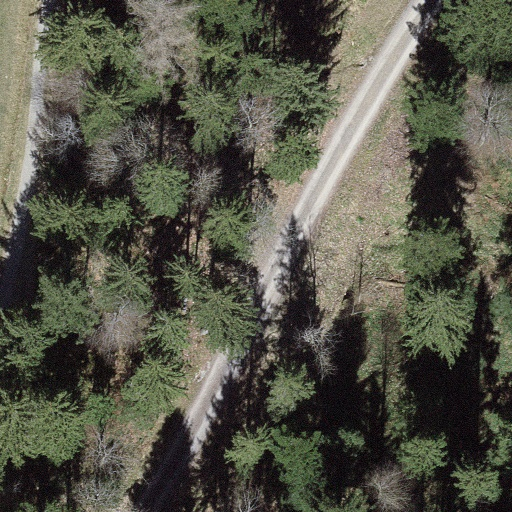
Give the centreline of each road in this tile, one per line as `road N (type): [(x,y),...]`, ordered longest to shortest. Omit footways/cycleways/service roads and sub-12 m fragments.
road 1 (track): [(141,511),(428,0)]
road 2 (track): [(0,339),(25,260),(43,0)]
